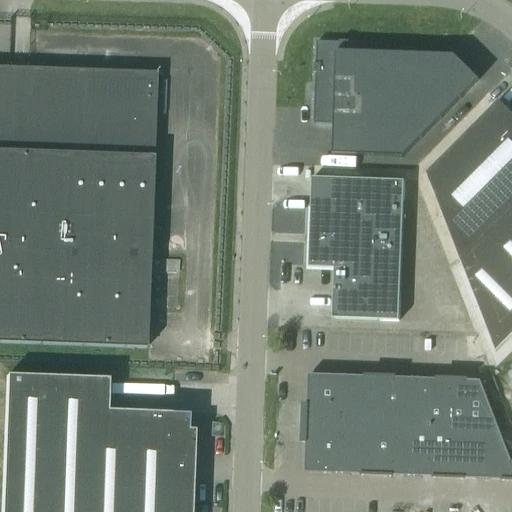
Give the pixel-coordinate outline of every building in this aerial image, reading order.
[(316,43),(313,124),(333,125),(332,156),(402,158),(478,81),(454,57),(363,53),(363,45),(364,45),(364,44),(316,43)] [(0,68),(0,343),(146,349),(156,74),(0,68)] [(461,264),(511,212),(511,115),(498,102),(426,174),(460,264),(460,263),(461,264)] [(399,322),(404,183),(312,179),(311,209),(313,210),(311,267),(333,268),(334,272),(332,320),(399,322)] [(511,212),(461,264),(495,353),(511,336),(511,212)] [(190,511),(194,431),(187,431),(188,415),(106,412),(107,380),(6,376),(0,511),(190,511)] [(342,426),(344,378),(309,376),(308,406),(303,406),(302,425),(342,426)] [(378,427),(380,378),(365,377),(365,378),(344,378),(342,426),(378,427)] [(414,429),(416,380),(395,380),(395,378),(380,378),(378,427),(414,429)] [(450,430),(452,381),(437,380),(437,381),(416,380),(414,429),(450,430)] [(450,430),(486,431),(499,432),(480,383),(467,382),(467,381),(452,381),(450,430)] [(340,475),(342,426),(302,425),(302,443),(306,444),(306,456),(314,456),(313,474),(340,475)] [(376,477),(378,427),(342,426),(340,475),(361,475),(361,476),(376,477)] [(412,477),(414,429),(378,427),(376,477),(391,478),(391,476),(412,477)] [(448,480),(450,430),(414,429),(412,477),(433,478),(433,479),(448,480)] [(484,480),(486,431),(450,430),(448,480),(463,480),(463,479),(484,480)] [(511,464),(499,432),(486,431),(484,480),(502,481),(502,482),(511,482),(511,464)] [(305,473),(313,474),(314,456),(306,456),(305,473)]
